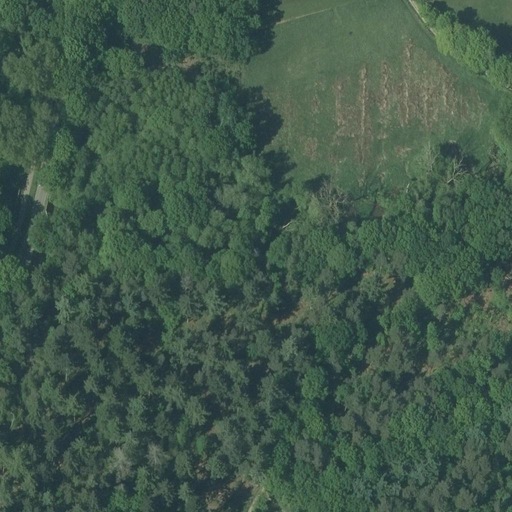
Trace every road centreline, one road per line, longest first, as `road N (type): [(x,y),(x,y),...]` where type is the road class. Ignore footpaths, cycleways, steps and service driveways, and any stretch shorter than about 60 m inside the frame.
road 1 (track): [(511,246),(357,351),(317,399),(257,511)]
road 2 (tertiary): [(0,307),(30,244),(83,0)]
road 3 (track): [(409,0),(511,94)]
